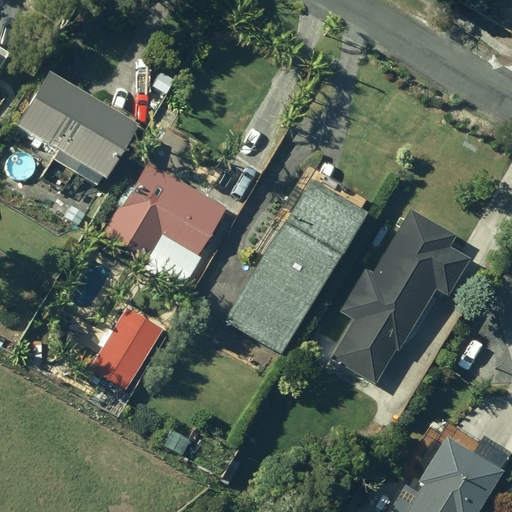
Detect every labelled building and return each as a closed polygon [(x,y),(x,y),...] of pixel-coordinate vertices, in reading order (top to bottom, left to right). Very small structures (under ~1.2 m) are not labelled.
[(8,129),(97,181),(129,129),(41,75),(8,129)] [(97,236),(143,263),(159,237),(193,257),(221,209),(144,163),(117,207),(115,207),(97,236)] [(301,183),(220,323),(275,355),(356,216),(301,183)] [(62,218),(76,226),(83,214),(68,206),(62,218)] [(349,294),(405,326),(445,259),(438,255),(444,245),(441,236),(408,217),(400,219),(395,228),(390,225),(349,294)] [(96,352),(133,374),(159,332),(122,310),(96,352)] [(359,410),(380,423),(414,372),(394,358),(359,410)] [(278,425),(293,437),(316,408),(301,396),(278,425)] [(278,422),(259,410),(236,447),(255,459),(278,422)] [(154,443),(178,456),(186,441),(163,429),(154,443)] [(398,511),(472,511),(493,478),(435,443),(408,486),(413,489),(398,511)]
